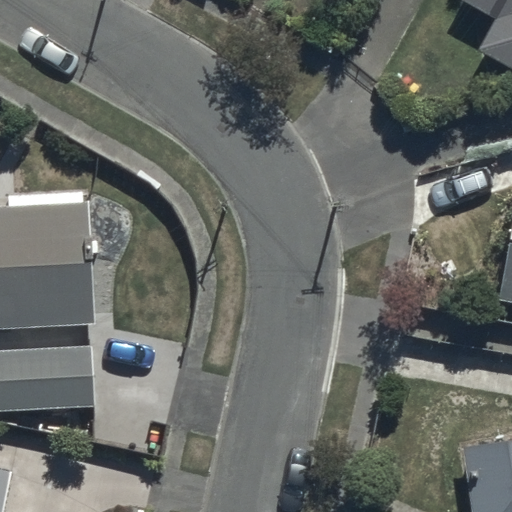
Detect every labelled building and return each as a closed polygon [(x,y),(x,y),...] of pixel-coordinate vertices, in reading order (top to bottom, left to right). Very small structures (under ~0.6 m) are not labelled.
[(511,0),(455,0),(494,22),(478,52),(511,71),(511,0)] [(511,205),(495,304),(511,306),(511,205)] [(89,207),(0,211),(0,334),(95,330),(89,207)] [(94,350),(0,354),(0,415),(97,411),(94,350)] [(511,511),(511,446),(460,454),(468,511),(511,511)] [(0,511),(4,511),(12,475),(0,472),(0,511)]
